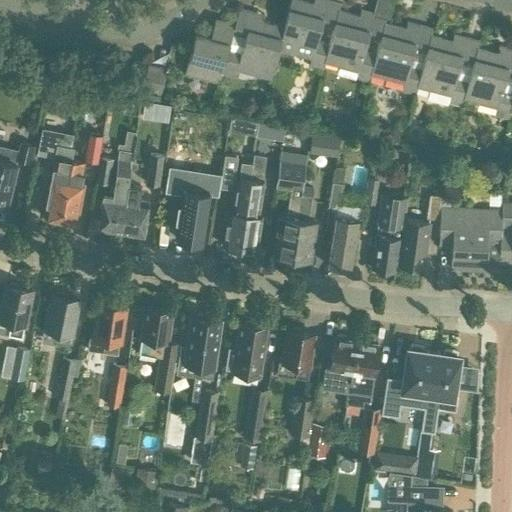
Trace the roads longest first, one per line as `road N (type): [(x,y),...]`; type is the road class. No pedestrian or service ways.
road 1 (residential): [(504,306),(224,280),(0,233)]
road 2 (residential): [(217,0),(146,36),(0,7)]
road 3 (residential): [(504,306),(496,511)]
